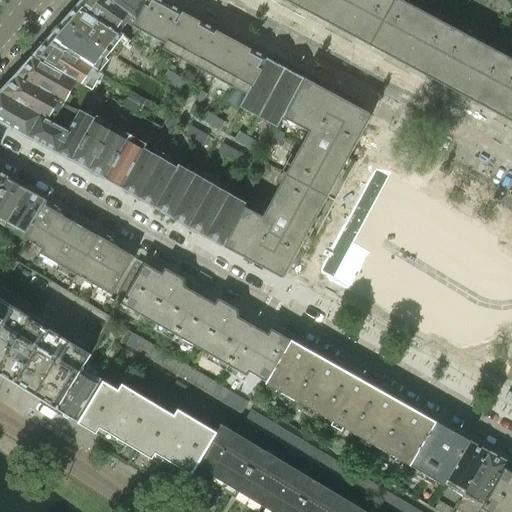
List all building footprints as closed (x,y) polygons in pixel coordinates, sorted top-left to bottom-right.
[(137,19),(108,0),(83,0),(78,7),(114,29),(121,20),(132,27),(133,26),(137,19)] [(108,0),(137,19),(147,0),(108,0)] [(149,35),(166,3),(159,0),(147,0),(137,19),(133,26),(149,35)] [(284,0),(285,0),(300,0),(301,2),(298,8),(312,15),(320,0),(284,0)] [(320,0),(312,15),(327,23),(330,17),(333,17),(350,25),(357,30),(358,33),(355,38),(370,46),(394,0),(393,0),(391,4),(384,1),(383,0),(320,0)] [(396,0),(394,0),(370,46),(385,54),(388,49),(391,48),(398,52),(415,61),(416,64),(413,69),(427,77),(453,30),(452,29),(448,36),(441,32),(445,24),(405,2),(400,10),(393,6),(396,0)] [(495,0),(492,7),(507,15),(511,6),(511,1),(510,0),(495,0)] [(164,43),(181,12),(166,3),(149,35),(164,43)] [(78,7),(63,24),(105,50),(119,32),(114,29),(78,7)] [(178,58),(198,21),(181,12),(164,43),(161,49),(178,58)] [(194,67),(214,30),(198,21),(178,58),(194,67)] [(105,50),(63,24),(61,26),(57,27),(52,32),(51,36),(49,39),(101,70),(109,60),(101,55),(105,50)] [(212,76),(232,39),(214,30),(194,67),(212,76)] [(454,30),(453,30),(427,77),(442,85),(445,79),(448,78),(455,82),(472,91),(473,95),(470,100),(485,108),(510,61),(509,60),(505,66),(498,62),(503,55),(462,33),(458,40),(450,37),(454,30)] [(101,70),(49,39),(32,58),(75,82),(86,88),(101,70)] [(230,86),(250,49),(232,39),(212,76),(230,86)] [(247,95),(267,59),(250,49),(230,86),(247,95)] [(32,58),(18,73),(64,100),(69,93),(75,82),(32,58)] [(259,116),(285,68),(267,59),(247,95),(241,106),(259,116)] [(511,61),(510,61),(485,108),(499,116),(502,110),(505,109),(511,112),(511,122),(511,123),(511,122),(511,69),(507,67),(511,61)] [(277,126),(303,78),(285,68),(259,116),(277,126)] [(171,85),(176,77),(167,72),(162,80),(171,85)] [(78,110),(64,101),(64,100),(18,73),(2,91),(41,113),(53,120),(68,128),(78,110)] [(185,82),(176,77),(171,85),(180,90),(185,82)] [(369,114),(343,100),(305,79),(284,119),(286,120),(290,113),(313,125),(287,174),(283,172),(283,173),(328,197),(338,178),(331,174),(342,155),(348,159),(370,118),(371,118),(371,117),(371,116),(370,115),(369,114)] [(199,89),(194,97),(203,102),(208,94),(199,89)] [(0,93),(0,121),(28,136),(41,113),(2,91),(0,93)] [(161,127),(170,112),(131,91),(123,106),(161,127)] [(71,160),(95,119),(78,110),(68,128),(55,151),(71,160)] [(68,128),(53,120),(41,113),(28,136),(55,151),(68,128)] [(169,113),(165,122),(174,127),(178,118),(169,113)] [(211,126),(216,118),(207,113),(202,121),(211,126)] [(88,170),(111,129),(102,123),(105,118),(98,114),(95,119),(71,160),(88,170)] [(225,123),(216,118),(211,126),(220,131),(225,123)] [(195,138),(199,130),(190,125),(186,133),(195,138)] [(105,179),(131,133),(121,128),(119,133),(111,129),(88,170),(105,179)] [(208,135),(199,130),(195,138),(204,143),(208,135)] [(245,144),(249,136),(240,131),(236,139),(245,144)] [(122,189),(145,148),(135,142),(138,137),(131,133),(105,179),(122,189)] [(258,141),(249,136),(245,144),(254,149),(258,141)] [(227,157),(232,149),(223,144),(218,152),(227,157)] [(138,198),(164,152),(156,147),(153,153),(145,148),(122,189),(138,198)] [(241,154),(232,149),(227,157),(236,162),(241,154)] [(155,208),(178,167),(170,162),(173,157),(164,152),(138,198),(155,208)] [(172,217),(195,176),(178,167),(155,208),(172,217)] [(245,208),(224,247),(244,258),(248,251),(267,262),(263,268),(280,278),(282,278),(284,277),(285,277),(285,276),(307,236),(300,232),(311,213),(317,216),(328,197),(283,173),(282,174),(285,176),(259,224),(243,216),(247,209),(245,208)] [(0,195),(9,180),(0,174),(0,195)] [(188,227),(212,186),(195,176),(172,217),(188,227)] [(253,192),(258,184),(249,179),(244,187),(253,192)] [(28,190),(9,180),(0,195),(0,217),(10,223),(28,190)] [(205,236),(228,195),(212,186),(188,227),(205,236)] [(46,200),(28,190),(10,223),(27,233),(28,233),(46,200)] [(223,246),(244,208),(246,205),(228,195),(205,236),(223,246)] [(46,200),(28,233),(24,239),(42,249),(39,253),(112,295),(133,259),(134,257),(134,256),(117,246),(118,244),(117,241),(101,232),(98,233),(97,235),(76,223),(63,216),(65,214),(64,210),(46,200)] [(111,305),(118,309),(119,309),(121,304),(144,263),(143,263),(143,264),(137,260),(111,305)] [(185,280),(173,273),(165,268),(162,274),(144,263),(121,304),(176,335),(199,295),(185,287),(185,280)] [(215,304),(199,295),(176,335),(229,366),(253,326),(238,317),(238,310),(218,299),(215,304)] [(0,299),(0,374),(56,409),(59,404),(61,405),(79,377),(84,368),(91,356),(0,299)] [(268,334),(253,326),(229,366),(247,376),(249,372),(267,382),(292,341),(271,329),(268,334)] [(247,402),(134,334),(127,345),(241,413),(247,402)] [(292,341),(267,382),(266,384),(295,400),(320,357),(292,341)] [(348,372),(320,357),(295,400),(323,416),(348,372)] [(75,420),(95,387),(100,379),(84,368),(79,377),(61,405),(59,404),(56,409),(75,420)] [(378,390),(348,372),(323,416),(353,433),(378,390)] [(101,378),(101,379),(75,421),(96,433),(100,427),(127,443),(151,402),(122,385),(119,391),(101,381),(102,379),(101,378)] [(379,390),(378,390),(353,433),(381,449),(406,406),(379,390)] [(174,416),(151,402),(127,443),(152,458),(156,452),(192,474),(198,465),(215,432),(178,410),(174,416)] [(436,422),(406,406),(381,449),(410,466),(436,422)] [(250,410),(244,421),(346,483),(352,471),(250,410)] [(454,432),(436,422),(410,466),(428,476),(454,432)] [(215,432),(198,465),(211,473),(210,474),(212,476),(236,434),(220,424),(215,432)] [(470,442),(454,432),(428,476),(444,485),(446,482),(470,442)] [(287,464),(236,434),(212,476),(263,506),(287,464)] [(488,452),(470,442),(446,482),(465,492),(488,452)] [(508,463),(488,452),(465,492),(484,504),(505,468),(508,463)] [(330,511),(341,495),(287,464),(263,506),(272,511),(330,511)] [(511,511),(511,472),(505,468),(484,504),(482,509),(487,511),(511,511)] [(420,511),(357,474),(351,485),(394,511),(420,511)] [(368,511),(341,495),(330,511),(368,511)] [(451,511),(453,509),(439,501),(434,508),(440,511),(451,511)]
